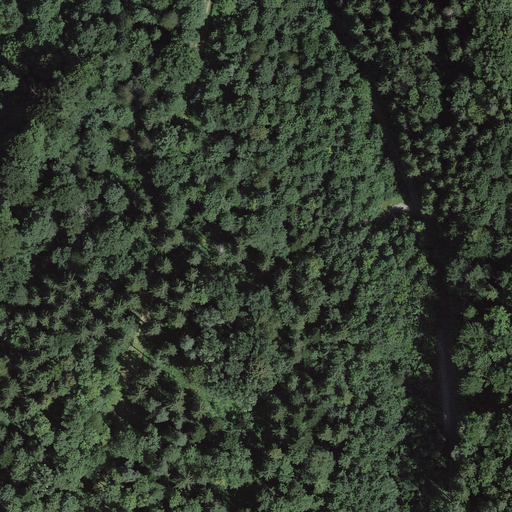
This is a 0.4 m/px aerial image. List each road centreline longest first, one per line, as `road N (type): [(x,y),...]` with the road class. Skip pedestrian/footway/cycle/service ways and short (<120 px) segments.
road 1 (track): [(207,0),(95,511)]
road 2 (track): [(328,511),(350,294),(378,222),(399,207)]
road 3 (track): [(421,209),(442,289),(451,511)]
road 4 (track): [(421,209),(330,0)]
